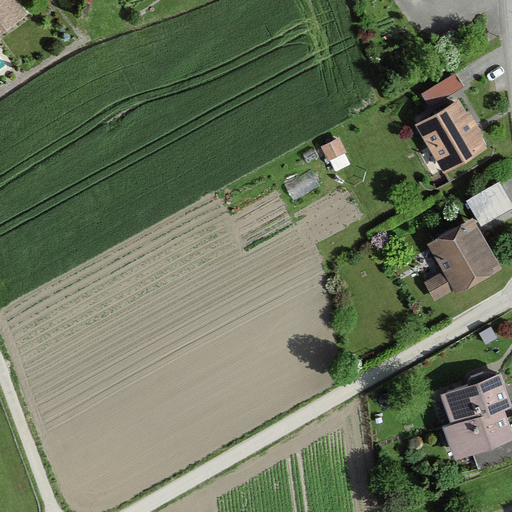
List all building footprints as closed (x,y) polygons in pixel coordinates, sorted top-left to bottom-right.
[(16,0),(0,0),(0,34),(27,15),(16,0)] [(423,86),(433,103),(467,82),(457,66),(423,86)] [(411,125),(438,173),(486,146),(459,98),(411,125)] [(511,207),(497,181),(464,200),(479,227),(511,208),(511,207)] [(432,303),(453,291),(455,294),(500,269),(472,218),(426,243),(442,272),(421,284),(432,303)] [(504,408),(511,405),(511,402),(502,373),(441,393),(451,425),(504,408)] [(453,458),(511,439),(511,430),(504,408),(451,425),(443,428),(453,458)]
